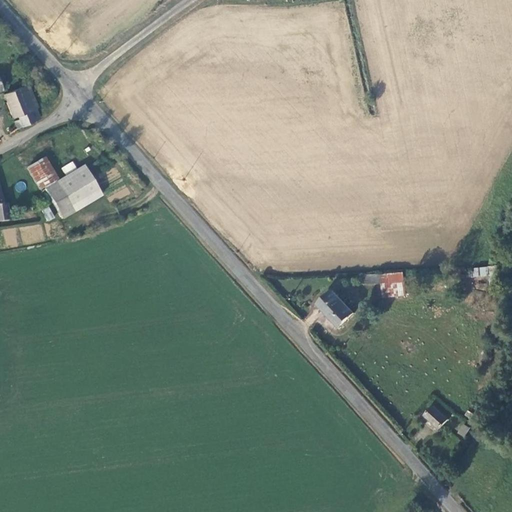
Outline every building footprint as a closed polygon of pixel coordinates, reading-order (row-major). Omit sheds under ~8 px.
[(21,126),(34,119),(30,111),(35,109),(37,107),(28,85),(4,95),(13,118),(17,116),(21,126)] [(44,158),(27,168),(40,189),(56,179),(44,158)] [(61,167),(64,174),(76,168),(73,161),(61,167)] [(84,164),(45,187),(60,211),(99,189),(84,164)] [(47,222),(55,218),(49,206),(41,210),(47,222)] [(502,281),(501,266),(492,266),(494,281),(502,281)] [(473,277),(488,276),(488,267),(473,267),(473,277)] [(383,286),(385,300),(407,298),(405,276),(383,277),(383,286)] [(367,287),(383,286),(383,277),(366,278),(367,287)] [(335,293),(320,306),(339,328),(353,314),(335,293)] [(434,406),(426,416),(441,428),(448,418),(434,406)] [(458,433),(464,438),(470,428),(463,424),(458,433)]
